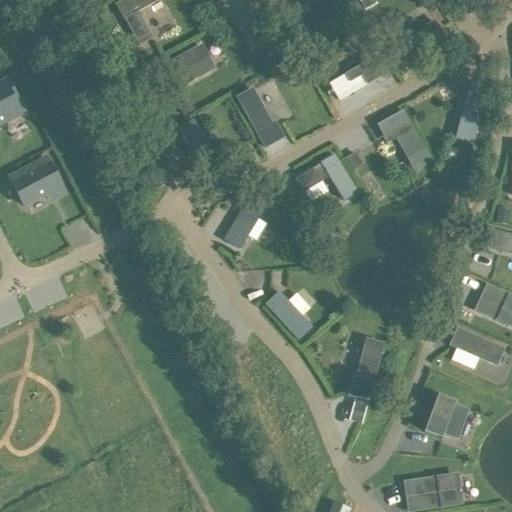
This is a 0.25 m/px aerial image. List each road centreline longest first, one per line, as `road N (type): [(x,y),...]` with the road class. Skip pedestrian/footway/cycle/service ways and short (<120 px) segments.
road 1 (unclassified): [(178,210),(395,511)]
road 2 (unclassified): [(178,210),(356,115),(460,34)]
road 3 (unclassified): [(75,0),(178,210)]
road 4 (unclassified): [(178,210),(0,294)]
